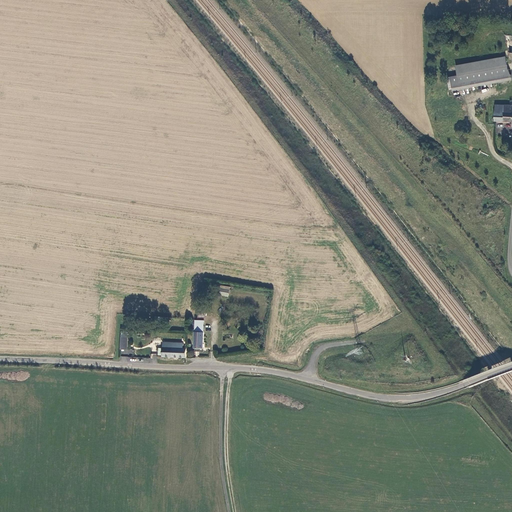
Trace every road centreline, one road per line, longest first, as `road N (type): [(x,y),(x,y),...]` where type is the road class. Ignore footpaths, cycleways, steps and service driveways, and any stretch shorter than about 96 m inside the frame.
road 1 (track): [(356,341),(405,313),(170,0)]
road 2 (track): [(237,0),(511,315)]
road 3 (tertiary): [(511,366),(399,398),(227,366)]
road 4 (tertiary): [(227,366),(0,358)]
road 5 (unclassified): [(227,366),(220,454),(229,511)]
